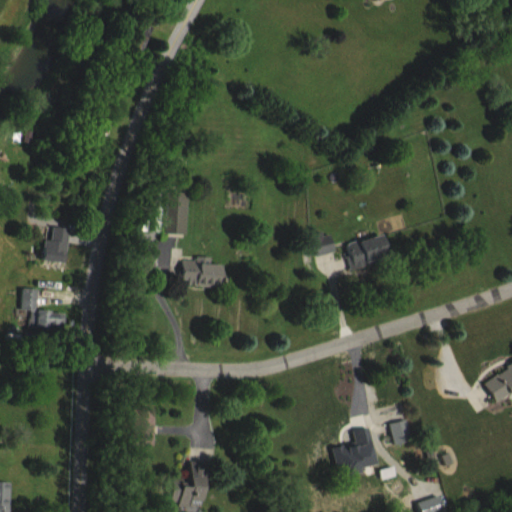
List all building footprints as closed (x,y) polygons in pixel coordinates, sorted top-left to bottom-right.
[(375,0),(381,15),(402,7),(399,0),(375,0)] [(195,207),(173,206),(171,248),(193,249),(195,207)] [(50,254),(48,275),(73,277),(76,243),(58,241),(57,254),(50,254)] [(340,266),(336,246),(317,249),(321,270),(340,266)] [(356,282),(395,270),(388,247),(353,259),(356,269),(352,270),(356,282)] [(189,274),(188,298),(228,300),(229,279),(217,278),(218,271),(203,271),(202,275),(189,274)] [(42,325),(43,303),(28,303),(27,325),(36,325),(35,342),(69,344),(70,326),(42,325)] [(511,382),(489,395),(501,416),(511,410),(511,382)] [(161,423),(141,422),(139,459),(160,460),(161,423)] [(400,458),(417,454),(412,433),(395,437),(400,458)] [(338,462),(345,490),(366,485),(366,482),(382,478),(374,442),(359,445),(361,457),(338,462)] [(178,495),(176,511),(208,511),(210,476),(196,476),(195,495),(178,495)] [(0,511),(16,511),(17,496),(0,495),(0,511)]
